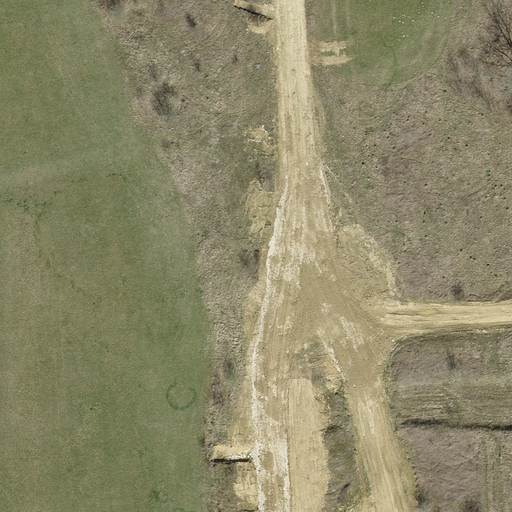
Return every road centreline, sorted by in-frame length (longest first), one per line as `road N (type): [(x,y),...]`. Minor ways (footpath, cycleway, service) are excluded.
road 1 (track): [(275,511),(268,408),(289,167),(286,0)]
road 2 (track): [(289,167),(340,317),(391,511)]
road 3 (track): [(511,308),(340,317)]
